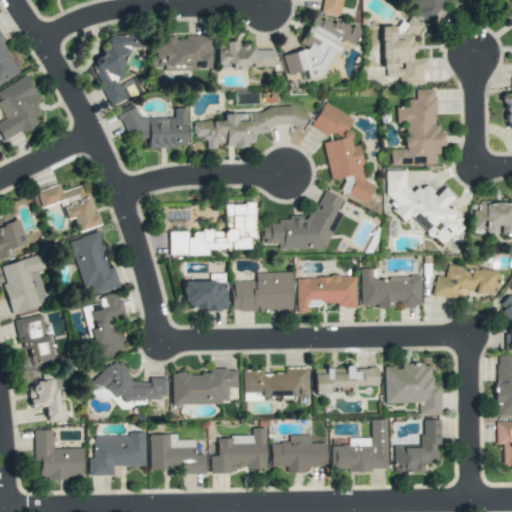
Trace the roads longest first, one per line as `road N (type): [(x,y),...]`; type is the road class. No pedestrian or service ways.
road 1 (residential): [(511,499),(0,509)]
road 2 (residential): [(169,342),(127,194),(20,0)]
road 3 (residential): [(169,342),(468,337)]
road 4 (residential): [(49,43),(88,21),(135,9),(276,7)]
road 5 (residential): [(127,194),(184,175),(298,172)]
road 6 (residential): [(467,500),(468,337)]
road 7 (residential): [(511,164),(482,165),(482,57)]
